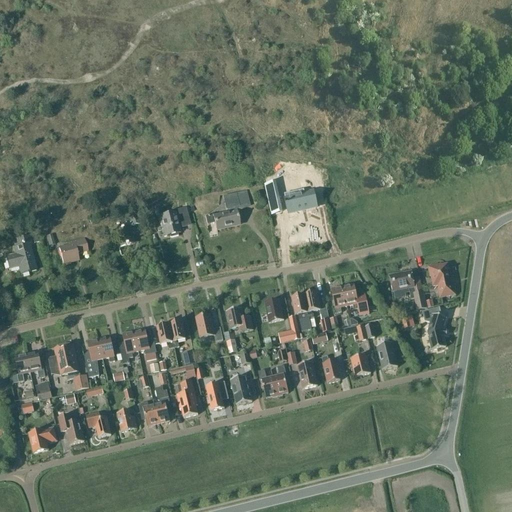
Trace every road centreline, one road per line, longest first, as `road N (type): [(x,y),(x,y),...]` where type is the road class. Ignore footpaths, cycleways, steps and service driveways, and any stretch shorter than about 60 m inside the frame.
road 1 (residential): [(0,332),(430,235),(482,240)]
road 2 (residential): [(26,488),(34,470),(461,369)]
road 3 (tertiary): [(229,511),(440,453)]
road 4 (tertiary): [(461,369),(482,240)]
